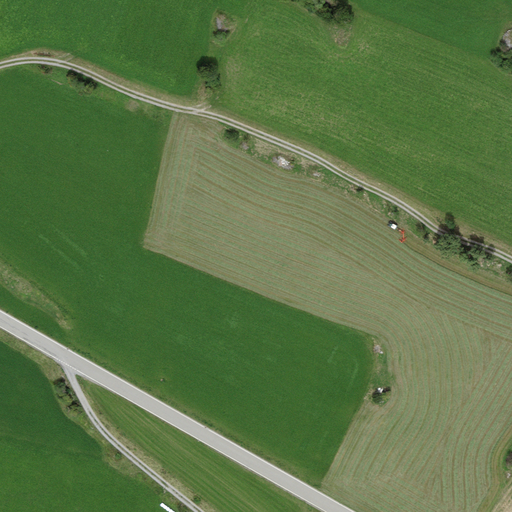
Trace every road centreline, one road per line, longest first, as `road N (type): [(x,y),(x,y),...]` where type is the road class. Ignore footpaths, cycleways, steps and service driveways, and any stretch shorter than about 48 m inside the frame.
road 1 (track): [(511,264),(452,239),(320,161),(42,57),(0,64)]
road 2 (tertiary): [(62,353),(341,511)]
road 3 (track): [(207,511),(101,425),(62,353)]
